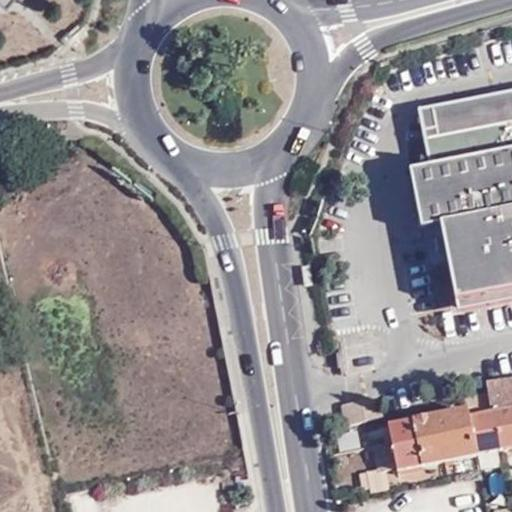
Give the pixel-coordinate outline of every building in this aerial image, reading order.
[(442,224),(457,304),(511,293),(511,89),(421,108),(433,167),(410,171),(421,228),(442,224)] [(511,381),(481,387),(483,396),(484,403),(486,416),(511,410),(511,381)] [(372,400),(354,405),(357,418),(347,421),(348,428),(378,421),(372,400)] [(511,410),(486,416),(492,455),(511,450),(511,410)] [(393,469),(395,474),(450,463),(474,458),(469,419),(469,412),(386,428),(389,445),(393,469)] [(469,419),(474,458),(480,457),(492,455),(486,416),(469,419)] [(372,473),(393,469),(389,445),(370,450),(372,473)] [(455,481),(476,476),(474,458),(450,463),(455,481)] [(450,463),(395,474),(399,493),(455,481),(450,463)]
